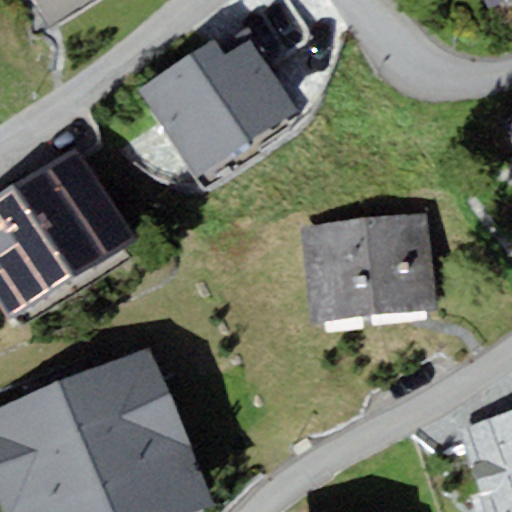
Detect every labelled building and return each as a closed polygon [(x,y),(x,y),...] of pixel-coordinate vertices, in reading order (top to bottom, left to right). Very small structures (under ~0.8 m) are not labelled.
[(33,0),(49,26),(92,0),(33,0)] [(198,175),(298,109),(251,38),(225,56),(213,37),(139,86),(198,175)] [(0,302),(10,318),(138,237),(80,147),(0,197),(0,302)] [(300,229),(311,321),(436,308),(426,215),(300,229)] [(0,500),(5,511),(193,511),(217,502),(148,344),(0,408),(0,500)] [(511,511),(511,413),(452,435),(480,511),(511,511)]
